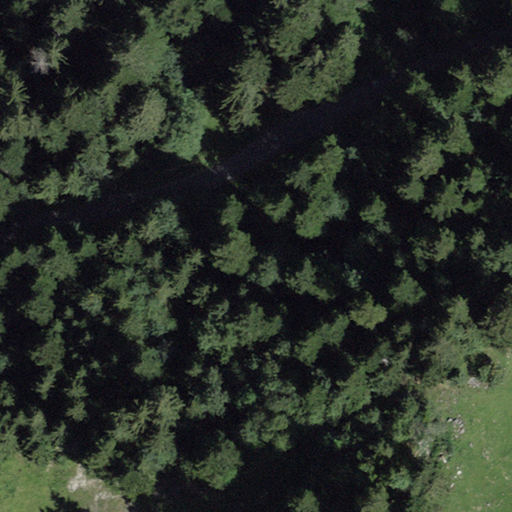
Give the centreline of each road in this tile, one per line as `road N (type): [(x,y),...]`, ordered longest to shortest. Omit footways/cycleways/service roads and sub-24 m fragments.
road 1 (residential): [(511,34),(418,69),(227,175),(91,209),(0,243)]
road 2 (track): [(415,393),(375,401),(324,427),(182,511)]
